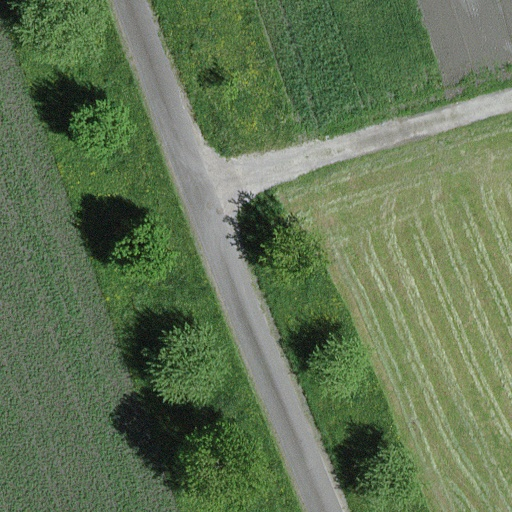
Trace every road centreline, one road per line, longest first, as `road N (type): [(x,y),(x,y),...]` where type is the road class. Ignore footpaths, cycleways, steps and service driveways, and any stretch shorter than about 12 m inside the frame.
road 1 (track): [(325,511),(141,0)]
road 2 (track): [(205,191),(511,102)]
